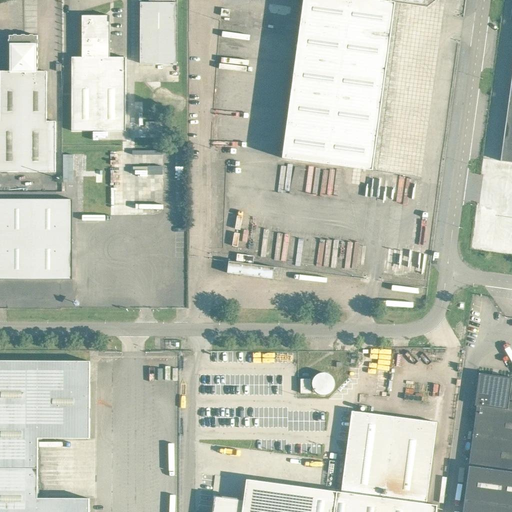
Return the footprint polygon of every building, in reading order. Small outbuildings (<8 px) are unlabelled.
[(177,0),(148,0),(149,3),(141,3),(140,64),(177,63),(177,0)] [(372,172),(396,4),(364,0),(386,0),(423,5),(424,0),(304,0),(283,159),(372,172)] [(511,162),(511,7),(510,21),(511,20),(511,80),(506,127),(496,125),(494,140),(504,141),(501,161),(511,162)] [(222,10),(221,17),(229,18),(230,11),(222,10)] [(93,16),(82,16),(82,58),(72,58),(72,131),(126,132),(126,58),(110,58),(110,16),(93,16)] [(0,172),(23,172),(24,36),(18,36),(17,35),(14,35),(13,36),(9,36),(9,39),(9,41),(9,43),(9,44),(9,47),(9,49),(9,51),(9,52),(9,63),(9,65),(8,67),(9,68),(9,72),(0,72),(0,99),(0,172)] [(39,43),(39,41),(38,39),(38,36),(34,36),(33,35),(30,35),(29,36),(24,36),(23,172),(56,172),(56,122),(47,122),(47,72),(38,72),(38,68),(39,67),(39,65),(38,63),(38,52),(39,51),(39,49),(38,48),(38,44),(39,43)] [(176,87),(176,70),(156,70),(156,87),(176,87)] [(95,188),(82,188),(82,213),(120,213),(120,181),(95,181),(95,188)] [(0,279),(72,280),(72,199),(0,199),(0,279)] [(273,280),(274,268),(229,262),(228,274),(273,280)] [(0,360),(0,511),(89,511),(89,499),(38,498),(38,439),(90,439),(90,361),(0,360)] [(333,378),(332,377),(331,376),(330,375),(329,375),(328,374),(326,373),(324,373),(323,373),(321,373),(320,374),(319,374),(318,375),(316,376),(316,377),(315,377),(315,378),(314,379),(314,380),(313,381),(313,382),(313,384),(313,385),(313,386),(313,387),(314,388),(314,389),(315,390),(315,391),(316,392),(317,393),(318,394),(319,394),(321,395),(322,395),(323,395),(324,395),(326,395),(327,394),(328,394),(329,394),(330,393),(331,392),(332,391),(333,390),(333,389),(334,388),(334,387),(334,386),(334,384),(334,383),(334,382),(334,381),(334,380),(333,378)] [(511,511),(511,380),(482,376),(471,452),(464,506),(463,511),(511,511)] [(301,379),(301,393),(311,394),(311,379),(301,379)] [(337,491),(333,511),(436,511),(437,505),(426,503),(433,452),(437,423),(352,412),(347,452),(342,492),(337,491)] [(206,495),(203,511),(333,511),(337,491),(238,478),(235,499),(206,495)]
